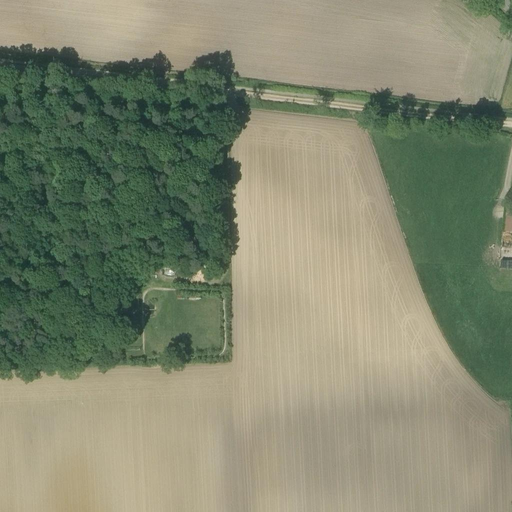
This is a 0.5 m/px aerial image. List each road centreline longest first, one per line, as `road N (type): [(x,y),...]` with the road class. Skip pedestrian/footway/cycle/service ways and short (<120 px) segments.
road 1 (track): [(511,126),(0,66)]
road 2 (track): [(155,277),(224,275),(226,93)]
